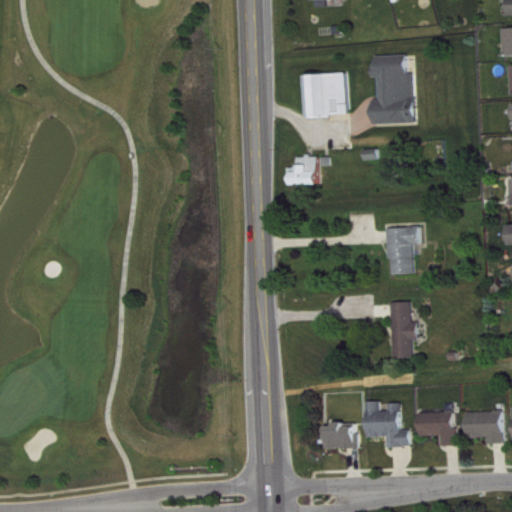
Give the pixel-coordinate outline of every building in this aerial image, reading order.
[(383,126),(424,124),(423,74),(417,74),(416,56),(384,57),(384,67),(380,67),(381,79),(387,79),(388,100),(382,101),(383,126)] [(356,117),(354,75),(312,76),(314,118),(356,117)] [(297,186),(328,185),(328,157),(306,158),(307,169),(297,169),(297,186)] [(398,276),(423,275),(422,246),(428,246),(428,228),(396,229),(398,276)] [(426,324),(420,324),(419,303),(399,304),(401,360),(422,359),(421,341),(426,341),(426,324)] [(375,403),(377,439),(396,438),(396,449),(419,448),(419,431),(410,431),(409,404),(397,405),(397,413),(389,413),(388,403),(375,403)] [(496,445),(511,444),(511,412),(475,413),(476,439),(496,438),(496,445)] [(465,447),(464,413),(428,414),(428,437),(450,437),(450,448),(465,447)] [(335,426),(336,450),(367,450),(366,428),(354,428),(354,426),(335,426)]
